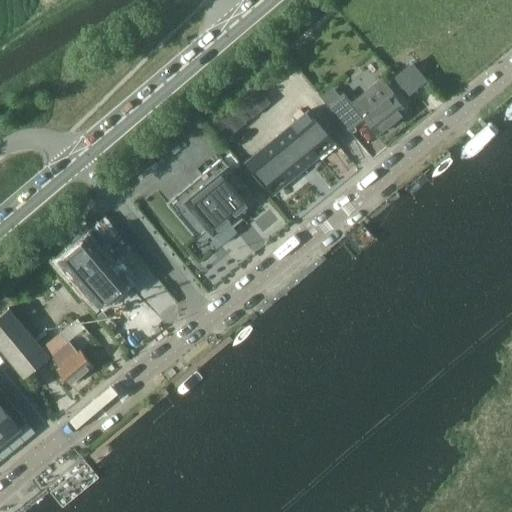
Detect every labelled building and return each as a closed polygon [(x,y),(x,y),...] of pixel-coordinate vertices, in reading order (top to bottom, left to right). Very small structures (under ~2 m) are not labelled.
[(413,65),(398,78),(411,92),(426,79),(413,65)] [(371,67),(357,77),(364,88),(378,78),(371,67)] [(217,121),(234,136),(273,93),(257,78),(217,121)] [(380,134),(407,111),(383,82),(356,105),(380,134)] [(347,97),(338,105),(343,111),(352,103),(347,97)] [(309,110),(246,161),(273,194),(335,142),(309,110)] [(179,194),(167,203),(197,239),(208,230),(213,236),(257,200),(229,166),(185,201),(179,194)] [(102,306),(129,283),(90,236),(63,259),(102,306)] [(0,315),(0,348),(24,378),(50,357),(10,307),(0,315)] [(71,385),(95,366),(81,348),(78,351),(70,340),(86,327),(78,317),(45,344),(53,354),(50,356),(59,367),(57,369),(71,385)] [(0,442),(21,426),(27,421),(0,387),(0,442)]
